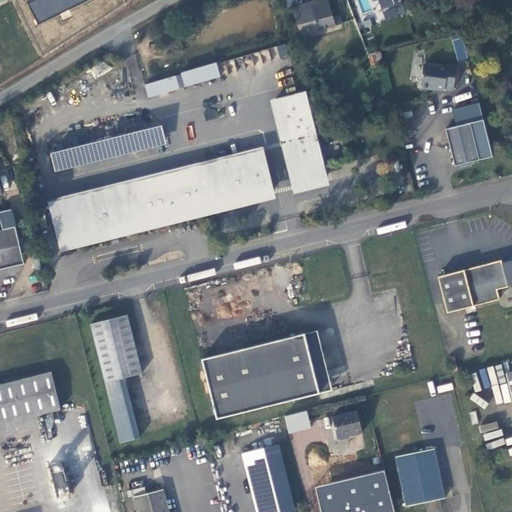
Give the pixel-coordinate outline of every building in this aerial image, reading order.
[(85,0),(36,0),(26,5),(36,26),(85,0)] [(328,0),(321,0),(293,8),(301,35),(342,23),(340,15),(333,17),(328,0)] [(376,0),(383,20),(403,15),(398,0),(376,0)] [(380,52),(368,55),(372,66),(384,62),(380,52)] [(219,60),(184,71),(188,84),(223,74),(219,60)] [(446,68),(423,65),(421,84),(422,87),(428,88),(430,86),(435,87),(435,88),(444,89),(445,88),(453,89),(457,65),(447,64),(446,68)] [(176,74),(149,82),(153,95),(179,87),(176,74)] [(305,91),(269,99),(292,192),(328,184),(305,91)] [(323,113),(327,122),(335,120),(331,110),(323,113)] [(470,122),(445,128),(455,165),(479,159),(470,122)] [(162,124),(54,151),(58,166),(166,139),(162,124)] [(266,150),(222,160),(229,185),(203,192),(197,167),(50,204),(60,242),(276,188),(266,150)] [(222,160),(197,167),(203,192),(229,185),(222,160)] [(0,230),(0,269),(24,264),(15,227),(0,230)] [(438,277),(447,313),(499,300),(497,290),(508,287),(508,286),(511,285),(511,260),(502,263),(502,260),(438,277)] [(141,374),(125,315),(88,325),(104,383),(141,374)] [(313,332),(304,335),(319,394),(328,391),(313,332)] [(304,335),(201,360),(216,420),(319,394),(304,335)] [(507,360),(502,361),(505,374),(510,372),(507,360)] [(0,424),(37,415),(60,410),(50,372),(0,384),(0,424)] [(307,411),(284,414),(287,432),(310,429),(307,411)] [(350,435),(363,432),(357,411),(332,416),(337,436),(349,432),(350,435)] [(0,424),(0,436),(39,426),(37,415),(0,424)] [(242,453),(257,511),(295,511),(279,444),(242,453)] [(433,448),(396,456),(407,506),(444,498),(433,448)] [(61,462),(47,465),(55,500),(70,496),(61,462)] [(315,487),(321,511),(344,511),(336,481),(315,487)] [(144,487),(131,490),(132,496),(145,493),(144,487)] [(168,511),(163,490),(134,497),(137,511),(168,511)]
